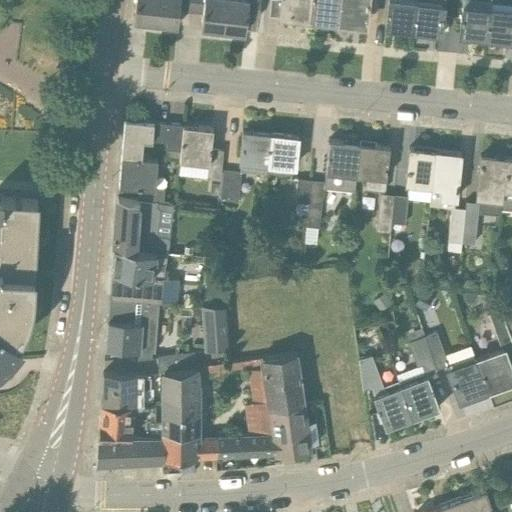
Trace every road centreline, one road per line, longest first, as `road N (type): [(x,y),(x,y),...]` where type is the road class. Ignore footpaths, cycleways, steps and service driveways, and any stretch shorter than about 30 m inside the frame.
road 1 (residential): [(60,486),(165,500),(319,487),(511,428)]
road 2 (residential): [(103,70),(511,109)]
road 3 (tertiary): [(85,289),(103,70)]
road 4 (tertiary): [(60,486),(79,394),(85,289)]
road 5 (tertiary): [(85,289),(59,389),(23,474)]
